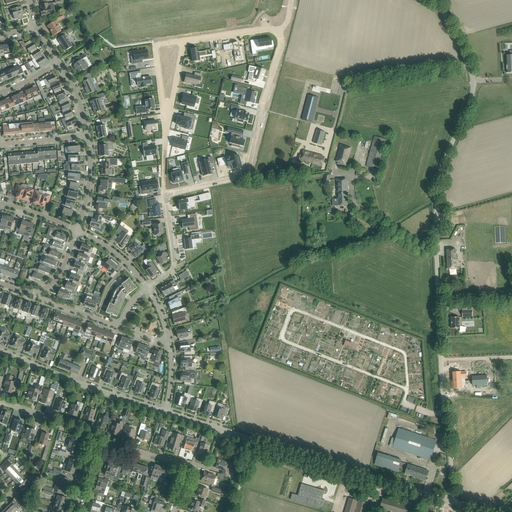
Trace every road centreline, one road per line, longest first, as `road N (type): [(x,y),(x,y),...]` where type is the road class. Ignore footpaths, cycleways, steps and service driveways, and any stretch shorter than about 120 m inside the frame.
road 1 (unclassified): [(450,501),(164,411)]
road 2 (unclassified): [(436,254),(438,183),(473,82),(436,0)]
road 3 (unclassified): [(450,501),(436,254)]
road 4 (residential): [(285,31),(246,173),(164,194)]
road 5 (unclassified): [(164,411),(0,351)]
road 6 (residential): [(436,254),(354,205),(351,172)]
